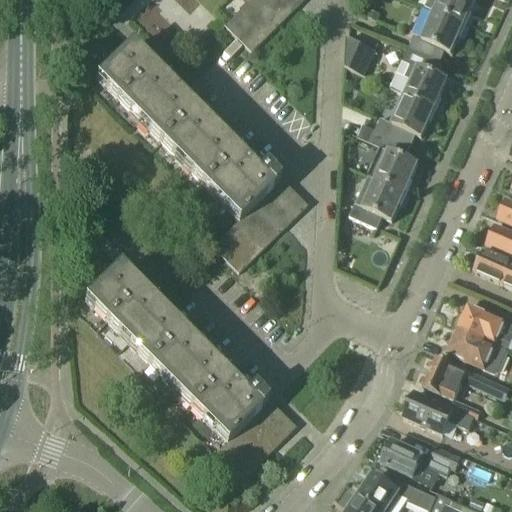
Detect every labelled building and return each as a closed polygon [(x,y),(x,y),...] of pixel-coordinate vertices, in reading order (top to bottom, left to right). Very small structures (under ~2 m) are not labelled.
[(245,0),(249,4),(223,30),(249,56),(296,10),(305,0),(245,0)] [(476,0),(475,0),(429,0),(424,12),(434,16),(464,30),(470,16),(469,16),(476,0)] [(369,13),(366,20),(375,24),(378,17),(369,13)] [(458,43),(464,30),(434,16),(421,44),(413,40),(407,53),(436,65),(441,54),(450,58),(457,42),(458,43)] [(345,71),(363,80),(374,54),(346,42),(345,71)] [(253,181),(227,154),(126,52),(95,82),(237,225),(230,234),(211,251),(224,264),(237,277),(284,231),(306,210),(280,184),(279,185),(273,179),(274,178),(265,169),(253,181)] [(447,84),(434,78),(439,67),(436,65),(407,53),(389,93),(404,100),(435,114),(441,100),(440,100),(447,84)] [(429,126),(435,114),(404,100),(392,128),(380,123),(375,135),(407,150),(412,138),(421,142),(428,126),(429,126)] [(417,169),(401,162),(407,150),(375,135),(363,130),(357,142),(378,151),(372,166),(381,170),(375,184),(405,198),(411,185),(410,185),(417,169)] [(405,198),(375,184),(367,181),(349,222),(373,232),(378,221),(391,226),(398,211),(399,211),(405,198)] [(511,206),(506,204),(497,224),(511,230),(511,206)] [(511,238),(494,231),(485,251),(511,263),(511,264),(511,238)] [(387,240),(383,249),(393,253),(396,244),(387,240)] [(511,268),(483,256),(474,277),(511,293),(511,268)] [(242,402),(216,376),(115,274),(84,304),(226,447),(214,459),(200,473),(226,499),(294,431),(268,405),(267,406),(262,400),(262,399),(254,390),(242,402)] [(511,330),(468,311),(463,323),(460,324),(458,328),(459,331),(458,334),(507,356),(511,344),(511,330)] [(498,377),(507,356),(458,334),(456,337),(454,338),(451,344),(453,346),(447,358),(494,378),(498,377)] [(436,363),(423,392),(453,406),(450,413),(473,423),(476,425),(480,416),(454,405),(463,383),(469,386),(472,391),(486,398),(491,387),(465,375),(436,363)] [(450,413),(415,398),(403,424),(442,441),(448,427),(468,435),(473,423),(450,413)] [(384,458),(381,465),(382,468),(381,470),(413,483),(431,492),(438,477),(447,482),(450,474),(454,476),(460,463),(435,452),(430,464),(391,447),(387,457),(384,458)] [(437,504),(414,494),(392,484),(388,490),(373,480),(359,502),(374,511),(403,511),(409,506),(409,505),(425,511),(436,511),(441,500),(439,499),(437,504)] [(467,511),(441,500),(436,511),(467,511)] [(374,511),(359,502),(351,511),(374,511)] [(472,502),(468,511),(481,511),(484,507),(472,502)]
